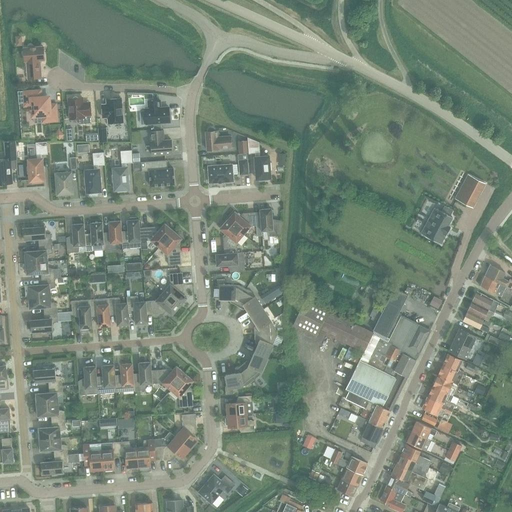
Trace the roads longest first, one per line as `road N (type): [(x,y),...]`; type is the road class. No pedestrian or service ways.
road 1 (tertiary): [(352,511),(488,232),(511,201)]
road 2 (residential): [(46,493),(180,483),(190,475),(213,449),(207,357),(185,339)]
road 3 (residential): [(194,202),(62,211),(28,196),(5,197)]
road 4 (tertiary): [(511,161),(355,65)]
road 5 (residential): [(185,339),(17,352)]
road 6 (residential): [(17,352),(5,197)]
road 7 (residential): [(185,339),(201,318),(194,202)]
road 8 (residential): [(191,94),(84,87),(53,77)]
road 9 (residential): [(27,481),(17,352)]
road 10 (tertiary): [(331,54),(215,0)]
